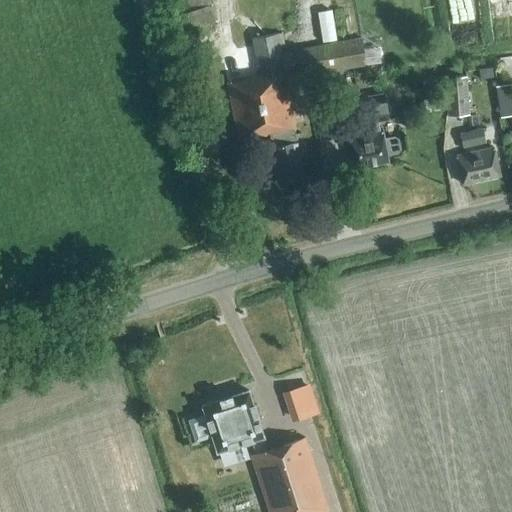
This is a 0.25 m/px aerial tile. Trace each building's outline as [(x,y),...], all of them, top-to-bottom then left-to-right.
[(217,20),(209,0),(169,0),(181,32),(217,20)] [(280,51),(279,47),(285,46),(283,33),(252,39),(259,75),(243,78),(243,80),(227,83),(238,141),(269,136),(278,183),(302,178),(298,155),(307,153),(302,133),(294,134),(293,131),(295,131),(285,80),(386,64),(381,35),(280,51)] [(195,106),(213,101),(203,62),(185,66),(195,106)] [(448,117),(470,116),(467,78),(445,79),(448,117)] [(379,128),(378,123),(388,121),(383,94),(353,100),(357,117),(354,117),(357,133),(348,135),(355,169),(388,162),(387,156),(398,154),(400,150),(398,139),(394,137),(383,139),(381,127),(379,128)] [(322,140),(340,137),(333,97),(315,100),(322,140)] [(511,99),(497,102),(499,119),(511,117),(511,99)] [(208,135),(224,132),(219,105),(204,108),(208,135)] [(463,149),(485,144),(482,129),(460,134),(463,149)] [(462,185),(500,176),(494,148),(456,157),(462,185)] [(284,391),(295,420),(321,411),(310,381),(284,391)] [(204,415),(187,420),(195,444),(211,438),(216,453),(251,442),(255,454),(250,455),(267,511),(324,511),(327,511),(305,439),(266,450),(263,438),(248,391),(201,407),(204,415)]
